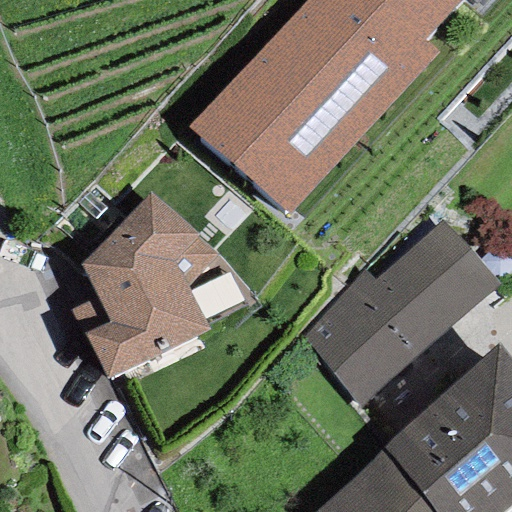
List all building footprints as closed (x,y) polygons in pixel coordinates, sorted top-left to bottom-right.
[(304,0),(189,126),(289,216),(437,54),(422,41),(459,0),(304,0)] [(150,192),(78,265),(97,298),(69,309),(107,380),(207,331),(188,287),(221,258),(150,192)] [(362,272),(301,339),(359,408),(498,285),(442,220),(373,283),(362,272)] [(511,361),(497,342),(382,450),(429,511),(501,511),(511,503),(511,361)] [(429,511),(382,450),(315,511),(429,511)]
